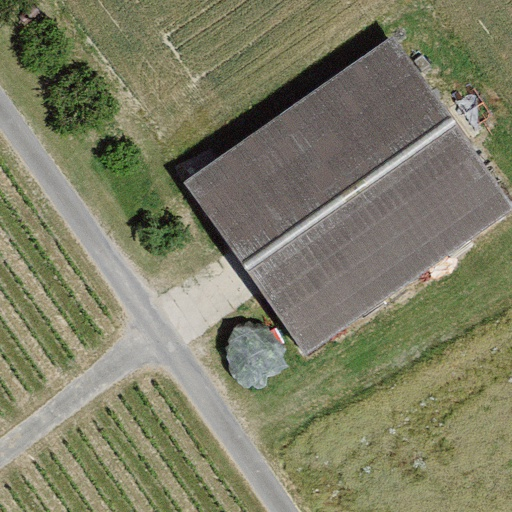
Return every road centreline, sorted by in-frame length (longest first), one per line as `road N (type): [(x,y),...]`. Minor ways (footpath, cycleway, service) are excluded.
road 1 (track): [(0,111),(281,511)]
road 2 (track): [(0,454),(155,335)]
